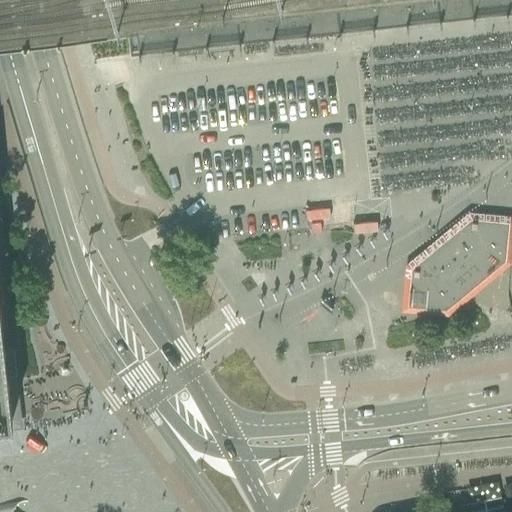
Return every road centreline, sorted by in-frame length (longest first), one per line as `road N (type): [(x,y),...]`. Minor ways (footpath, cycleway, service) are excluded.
road 1 (tertiary): [(0,25),(72,257),(108,331),(199,442),(247,461)]
road 2 (tertiary): [(247,461),(104,241),(27,0)]
road 3 (unknown): [(190,211),(164,146),(351,123),(356,173)]
road 4 (tertiary): [(511,402),(425,447),(313,460)]
road 5 (unknown): [(168,223),(237,197),(356,173)]
